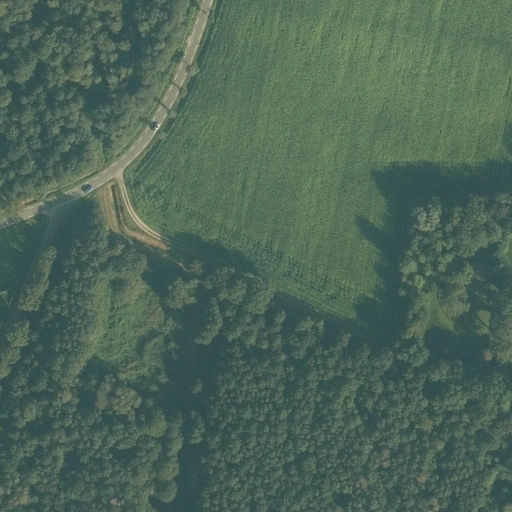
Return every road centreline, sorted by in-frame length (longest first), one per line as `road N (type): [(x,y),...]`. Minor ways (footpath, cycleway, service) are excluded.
road 1 (track): [(511,418),(409,354),(134,227),(115,167)]
road 2 (tertiary): [(67,199),(107,175),(160,116),(188,65),(208,0)]
road 3 (unclassified): [(0,358),(67,199)]
